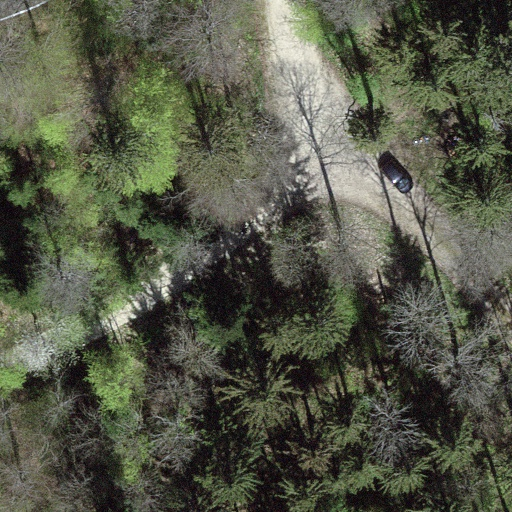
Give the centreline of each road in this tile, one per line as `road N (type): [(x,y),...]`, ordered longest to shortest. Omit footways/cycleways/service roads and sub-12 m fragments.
road 1 (track): [(0,369),(139,297),(249,224),(347,141),(296,59),(280,0)]
road 2 (track): [(347,141),(511,321)]
